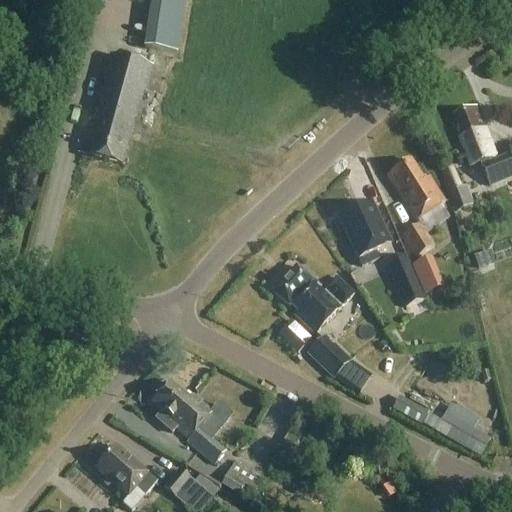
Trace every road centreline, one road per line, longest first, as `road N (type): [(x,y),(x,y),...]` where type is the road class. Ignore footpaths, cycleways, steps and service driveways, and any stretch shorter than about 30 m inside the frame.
road 1 (tertiary): [(163,311),(292,181),(511,9)]
road 2 (unclassified): [(467,474),(163,311)]
road 3 (residential): [(8,511),(151,339),(163,311)]
road 4 (tertiary): [(0,287),(163,311)]
